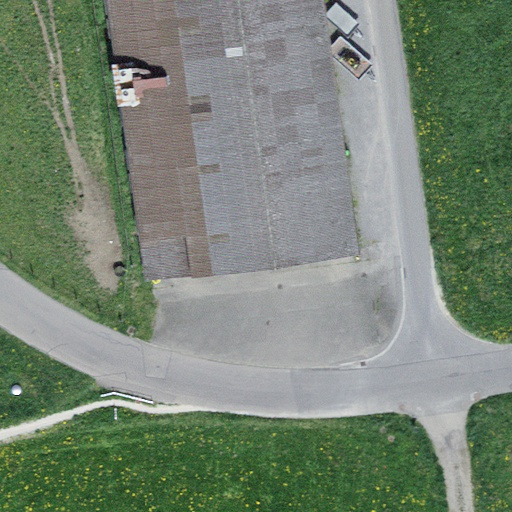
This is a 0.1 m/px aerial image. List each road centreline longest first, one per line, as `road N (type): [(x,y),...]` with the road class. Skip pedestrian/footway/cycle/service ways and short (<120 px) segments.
road 1 (residential): [(441,383),(220,389),(56,340),(0,294)]
road 2 (residential): [(384,0),(441,383)]
road 3 (track): [(441,383),(460,511)]
